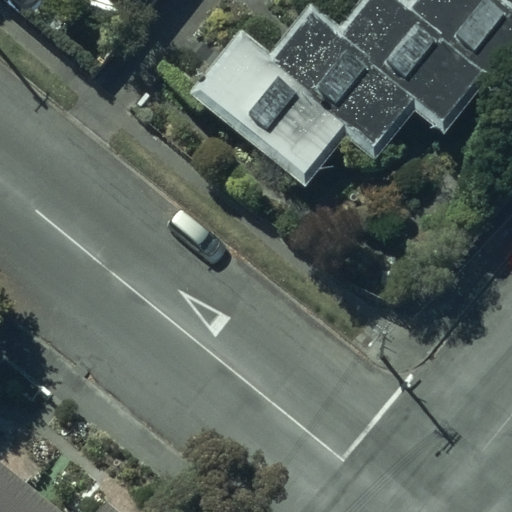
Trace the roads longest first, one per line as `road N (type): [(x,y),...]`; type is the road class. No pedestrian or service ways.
road 1 (residential): [(0,185),(400,511)]
road 2 (residential): [(429,511),(511,412)]
